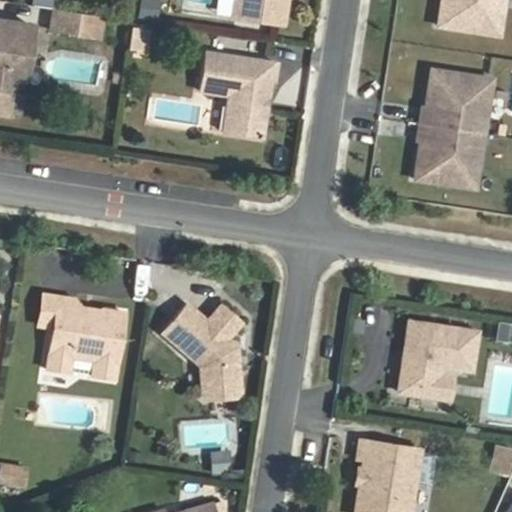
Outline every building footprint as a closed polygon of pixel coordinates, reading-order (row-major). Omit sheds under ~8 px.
[(128,0),(110,0),(108,14),(126,17),(128,0)] [(235,0),(233,18),(282,25),(285,0),(235,0)] [(500,0),(441,0),(438,28),(498,37),(503,2),(500,0)] [(93,17),(53,11),(50,31),(90,37),(93,17)] [(103,18),(93,17),(90,37),(100,38),(103,18)] [(9,35),(11,25),(0,23),(0,33),(0,34),(9,35)] [(0,34),(0,33),(0,91),(6,92),(23,80),(31,28),(11,25),(9,35),(0,34)] [(148,30),(131,27),(128,49),(144,52),(148,30)] [(276,65),(205,54),(199,93),(228,97),(222,134),(261,140),(270,82),(273,83),(276,65)] [(475,116),(487,111),(492,77),(432,67),(426,106),(422,106),(420,122),(473,129),(475,116)] [(484,131),(487,111),(475,116),(473,129),(484,131)] [(471,143),(473,129),(420,122),(417,137),(422,138),(416,176),(476,185),(481,151),(471,143)] [(481,151),(484,131),(473,129),(471,143),(481,151)] [(55,300),(40,297),(36,326),(51,328),(55,300)] [(45,371),(68,374),(70,359),(77,354),(86,355),(93,363),(90,378),(113,381),(123,314),(100,311),(91,318),(84,317),(78,308),(73,302),(55,300),(51,328),(45,371)] [(185,306),(160,334),(197,367),(200,395),(205,399),(233,398),(238,392),(236,347),(226,339),(239,324),(218,307),(205,323),(185,306)] [(100,311),(78,308),(84,317),(91,318),(100,311)] [(476,332),(408,323),(406,341),(410,341),(408,355),(403,359),(398,393),(436,398),(439,377),(441,367),(470,371),(476,332)] [(511,337),(497,335),(495,350),(511,352),(511,337)] [(70,359),(68,374),(90,378),(93,363),(86,355),(77,354),(70,359)] [(452,378),(439,377),(436,398),(449,400),(452,378)] [(360,485),(360,486),(356,511),(410,511),(420,451),(361,442),(358,459),(364,460),(363,472),(362,472),(365,477),(365,482),(360,485)] [(484,469),(506,476),(511,456),(511,447),(491,442),(484,469)] [(215,455),(212,475),(227,477),(230,457),(215,455)] [(24,472),(0,467),(0,486),(21,490),(24,472)] [(363,472),(358,471),(356,486),(360,486),(360,485),(365,482),(365,477),(362,472),(363,472)]
